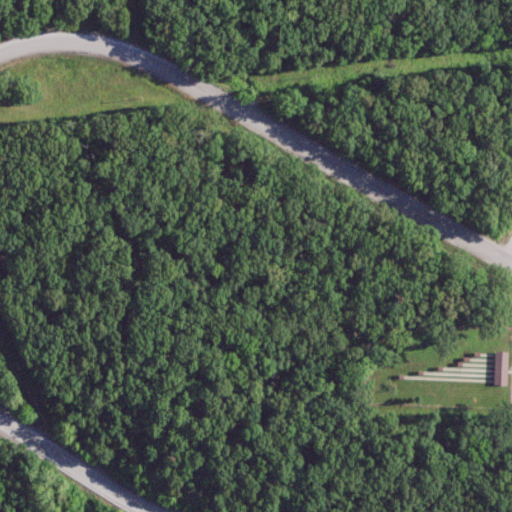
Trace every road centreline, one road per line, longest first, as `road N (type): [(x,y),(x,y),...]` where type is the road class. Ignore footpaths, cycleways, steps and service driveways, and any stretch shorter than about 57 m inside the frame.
road 1 (residential): [(0,52),(89,40),(138,54),(511,263)]
road 2 (residential): [(231,106),(272,80),(511,55)]
road 3 (residential): [(0,415),(164,511)]
